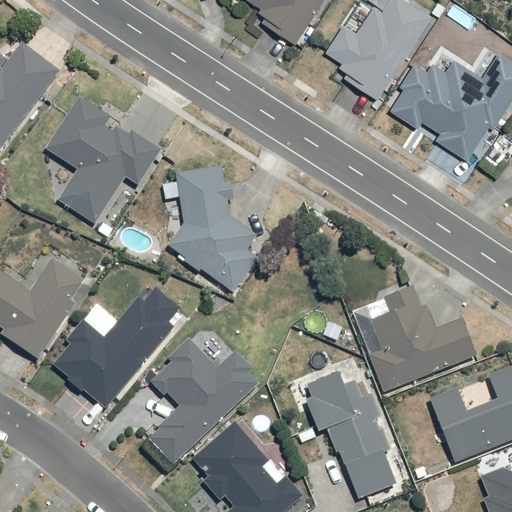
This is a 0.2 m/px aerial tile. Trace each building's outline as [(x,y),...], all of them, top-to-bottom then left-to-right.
[(266,21),(300,42),(326,0),(253,0),(266,8),(262,13),(268,17),(266,21)] [(435,14),(412,0),(393,0),(387,10),(377,4),(360,32),(346,23),(329,51),(345,61),(343,65),(351,71),(348,76),(383,98),(435,14)] [(0,144),(3,148),(64,73),(24,41),(7,62),(0,56),(0,144)] [(511,51),(505,47),(496,59),(489,68),(491,75),(483,77),(482,69),(472,70),(472,61),(450,60),(451,69),(441,69),(435,65),(430,72),(420,64),(403,85),(409,89),(396,107),(422,126),(427,120),(444,131),(439,137),(470,156),(491,126),(497,130),(511,107),(511,51)] [(83,97),(50,147),(80,167),(60,198),(98,223),(129,176),(143,185),(165,151),(83,97)] [(187,226),(170,242),(235,296),(266,256),(263,218),(236,221),(233,194),(228,195),(226,166),(182,171),(187,226)] [(0,268),(0,321),(10,327),(4,336),(42,359),(93,278),(56,256),(34,290),(0,268)] [(373,355),(386,393),(481,360),(466,317),(439,327),(430,301),(425,303),(419,284),(391,294),(398,313),(378,320),(388,350),(373,355)] [(119,322),(107,312),(100,320),(98,318),(92,325),(87,320),(68,341),(73,344),(57,362),(105,405),(178,325),(171,319),(183,306),(162,286),(149,300),(143,295),(119,322)] [(152,434),(176,464),(265,387),(250,374),(259,367),(243,349),(222,369),(195,336),(170,356),(173,360),(155,375),(183,409),(152,434)] [(432,398),(456,459),(511,437),(511,365),(492,374),(502,399),(470,412),(461,388),(432,398)] [(366,379),(350,385),(344,371),(310,385),(315,395),(310,397),(324,432),(332,428),(360,496),(368,493),(373,505),(412,490),(381,414),(387,411),(378,389),(371,391),(366,379)] [(228,511),(280,511),(308,490),(295,473),(283,482),(267,461),(272,457),(244,421),(199,456),(214,475),(206,481),(223,503),(231,497),(237,505),(228,511)] [(486,498),(491,511),(511,511),(511,468),(506,466),(485,475),(493,495),(486,498)]
